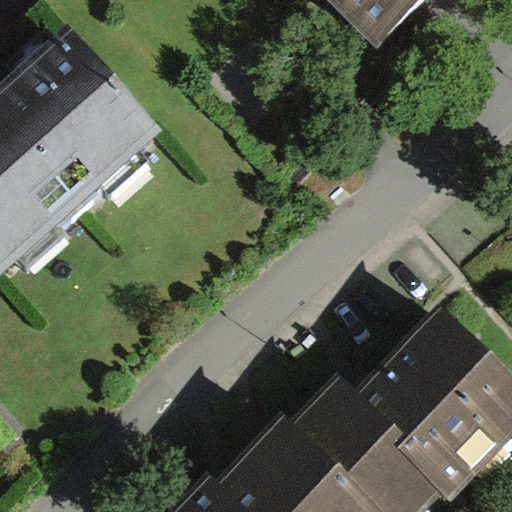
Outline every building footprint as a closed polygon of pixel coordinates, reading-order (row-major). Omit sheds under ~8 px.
[(331,0),(372,39),(410,0),(331,0)] [(0,248),(143,119),(59,28),(0,81),(0,248)] [(511,390),(435,326),(362,411),(438,476),(465,499),(511,444),(511,390)] [(346,397),(303,447),(379,511),(380,511),(407,511),(438,476),(362,411),(346,397)] [(286,432),(229,497),(246,511),(377,511),(379,511),(303,447),(286,432)] [(199,511),(246,511),(229,497),(219,489),(199,511)]
